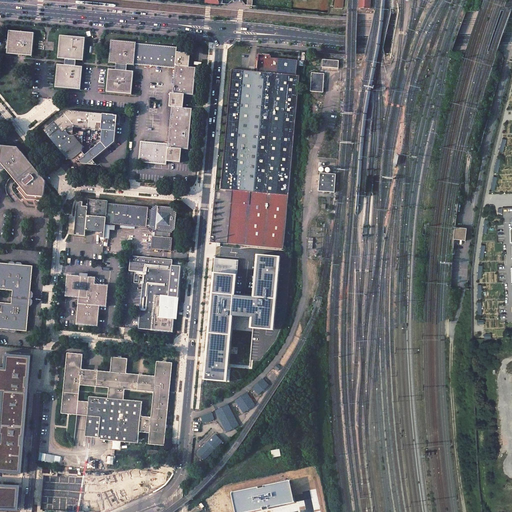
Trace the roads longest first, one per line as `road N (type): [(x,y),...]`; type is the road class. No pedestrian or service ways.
road 1 (tertiary): [(291,36),(344,43),(511,37)]
road 2 (tertiary): [(0,8),(178,25)]
road 3 (unclassified): [(29,511),(48,336)]
road 4 (track): [(452,337),(465,511)]
road 5 (unclassified): [(220,34),(200,201)]
road 6 (unclassified): [(63,183),(48,336)]
road 7 (unclassified): [(200,201),(193,348)]
road 8 (unclassified): [(48,336),(193,348)]
road 9 (unclassified): [(200,201),(63,183)]
road 10 (unclassified): [(193,348),(174,483)]
